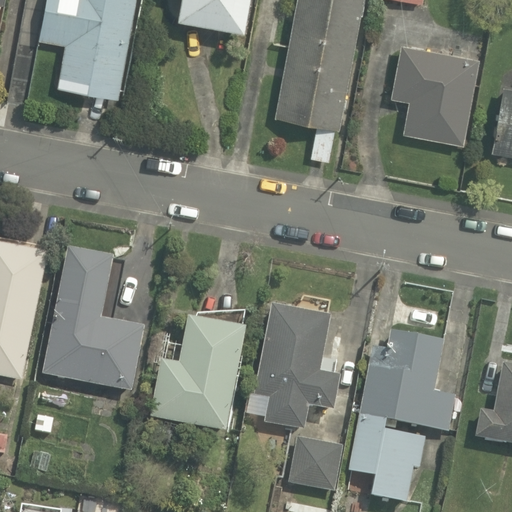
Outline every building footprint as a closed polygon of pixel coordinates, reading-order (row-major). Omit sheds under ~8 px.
[(45,0),(39,42),(62,46),(55,86),(122,97),(138,0),(45,0)] [(180,0),(177,18),(244,30),(248,0),(180,0)] [(352,57),(362,0),(296,0),(288,45),(352,57)] [(400,44),(390,97),(409,101),(403,132),(462,143),(473,84),(478,58),(400,44)] [(338,128),(352,57),(288,45),(275,116),(338,128)] [(511,87),(502,86),(490,151),(511,154),(511,87)] [(52,252),(0,240),(0,377),(22,382),(52,252)] [(99,320),(112,258),(66,249),(39,381),(135,401),(150,331),(99,320)] [(274,303),(256,399),(268,401),(263,429),(303,437),(307,413),(335,418),(343,377),(324,373),(335,315),(274,303)] [(252,323),(194,312),(185,362),(161,357),(150,418),(232,433),(252,323)] [(391,422),(449,434),(457,395),(434,390),(445,340),(378,326),(347,475),(374,481),(371,497),(410,505),(424,440),(389,433),(391,422)] [(511,360),(477,356),(473,393),(495,396),(493,413),(471,411),(466,444),(511,450),(511,360)] [(332,490),(340,447),(297,439),(289,483),(332,490)] [(81,497),(78,511),(124,511),(126,504),(81,497)]
